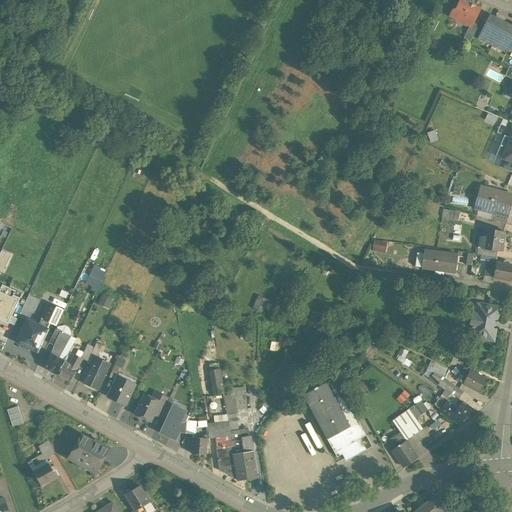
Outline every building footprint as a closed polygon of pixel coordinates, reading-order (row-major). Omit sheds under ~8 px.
[(468,5),(460,1),(456,10),(452,11),(451,14),(452,17),(470,26),(471,27),(473,23),(479,10),(474,7),(474,6),(469,4),(468,5)] [(490,16),(478,38),(492,45),(503,23),(490,16)] [(471,27),(470,26),(464,39),(470,42),(478,26),(473,23),(471,27)] [(511,26),(503,23),(492,45),(506,52),(511,38),(511,26)] [(505,136),(511,138),(511,122),(510,122),(507,127),(500,124),(497,133),(505,136)] [(511,138),(505,136),(496,156),(504,159),(501,166),(511,171),(511,138)] [(511,199),(511,194),(480,186),(475,208),(495,213),(507,216),(508,216),(511,199)] [(5,222),(13,225),(19,209),(11,206),(5,222)] [(459,220),(460,211),(444,209),(443,218),(459,220)] [(507,216),(495,213),(493,220),(506,224),(508,216),(507,216)] [(461,226),(454,225),(452,240),(459,241),(461,226)] [(504,232),(484,229),(483,237),(486,237),(484,249),(498,251),(501,252),(504,232)] [(483,237),(479,236),(478,248),(484,249),(486,237),(483,237)] [(374,239),(372,250),(385,252),(386,241),(374,239)] [(0,268),(4,270),(10,254),(0,249),(0,268)] [(458,255),(425,250),(422,268),(455,273),(458,255)] [(511,265),(491,261),(486,261),(484,276),(494,277),(494,278),(510,280),(511,268),(511,265)] [(95,265),(86,284),(98,290),(106,271),(95,265)] [(0,289),(0,320),(8,324),(9,323),(11,317),(20,298),(14,295),(16,291),(2,285),(0,289)] [(111,300),(103,296),(100,302),(108,306),(111,300)] [(63,310),(48,303),(38,325),(47,329),(50,323),(56,326),(63,310)] [(501,307),(476,303),(474,313),(472,312),(470,327),(472,328),(470,338),(494,342),(497,328),(493,328),(494,320),(498,320),(501,307)] [(17,319),(11,317),(9,323),(14,325),(17,319)] [(27,320),(17,343),(38,352),(47,329),(38,325),(27,320)] [(55,329),(48,343),(54,345),(54,346),(61,332),(55,329)] [(71,336),(61,332),(54,346),(54,345),(51,353),(60,358),(71,336)] [(71,336),(60,358),(64,360),(76,339),(71,336)] [(103,347),(96,343),(94,348),(87,362),(87,363),(93,366),(96,358),(97,359),(103,347)] [(87,345),(81,359),(82,359),(82,360),(87,362),(94,348),(87,345)] [(60,358),(51,353),(44,367),(57,374),(64,361),(64,360),(60,358)] [(69,364),(64,361),(57,374),(70,381),(82,360),(82,359),(81,359),(74,355),(69,364)] [(114,365),(122,368),(126,360),(117,356),(114,365)] [(93,366),(85,383),(97,389),(109,364),(97,359),(96,358),(93,366)] [(449,371),(431,362),(427,370),(445,379),(449,371)] [(122,369),(114,366),(109,378),(115,381),(117,377),(118,378),(122,369)] [(467,369),(460,383),(479,392),(486,378),(467,369)] [(219,370),(210,371),(214,393),(223,392),(222,382),(221,382),(219,370)] [(118,378),(117,377),(115,381),(108,397),(125,405),(135,385),(118,378)] [(372,447),(335,378),(327,382),(327,383),(326,384),(349,426),(350,425),(350,427),(327,439),(337,457),(342,454),(343,456),(351,452),(354,457),(372,447)] [(349,426),(326,384),(327,383),(327,382),(326,382),(317,387),(317,386),(313,388),(314,389),(302,395),(303,396),(304,396),(326,438),(326,440),(327,439),(350,427),(350,425),(349,426)] [(463,392),(451,383),(446,389),(458,398),(463,392)] [(245,387),(230,388),(231,396),(231,398),(245,397),(245,387)] [(144,395),(135,414),(150,421),(154,411),(159,401),(158,401),(144,395)] [(231,398),(231,396),(224,397),(226,410),(237,409),(246,409),(245,397),(231,398)] [(168,401),(159,397),(158,401),(159,401),(154,411),(162,415),(167,405),(168,401)] [(440,397),(434,405),(438,407),(443,400),(440,397)] [(457,409),(443,400),(438,407),(459,424),(471,408),(462,402),(457,409)] [(409,409),(415,419),(427,410),(421,401),(409,409)] [(167,405),(161,417),(167,419),(160,433),(175,441),(178,433),(179,424),(184,414),(185,411),(177,407),(176,409),(167,405)] [(17,406),(7,409),(9,415),(19,412),(17,406)] [(415,419),(409,409),(392,421),(403,435),(391,444),(395,449),(404,443),(423,430),(415,419)] [(19,412),(9,415),(11,421),(21,418),(19,412)] [(179,424),(178,433),(186,434),(187,421),(189,417),(184,414),(179,424)] [(236,414),(226,415),(227,421),(229,433),(237,432),(236,414)] [(21,418),(11,421),(12,427),(23,424),(21,418)] [(194,422),(187,421),(186,434),(193,434),(194,422)] [(227,421),(216,423),(217,438),(229,436),(229,433),(227,421)] [(214,423),(207,424),(209,439),(215,438),(217,438),(216,423),(214,423)] [(237,432),(229,433),(229,436),(229,441),(231,455),(242,453),(241,438),(250,436),(248,428),(239,430),(240,432),(237,432)] [(94,443),(90,440),(90,439),(82,435),(69,458),(96,473),(110,449),(95,440),(94,443)] [(217,438),(215,438),(215,444),(229,441),(229,436),(217,438)] [(250,436),(241,438),(242,453),(251,452),(250,436)] [(204,438),(192,437),(191,453),(206,455),(207,439),(205,438),(204,438)] [(229,441),(215,444),(218,471),(236,479),(231,455),(229,441)] [(48,442),(39,447),(46,459),(55,453),(48,442)] [(395,449),(392,451),(403,467),(415,459),(404,443),(395,449)] [(242,453),(231,455),(236,479),(237,482),(255,478),(251,452),(242,453)] [(49,463),(34,472),(42,486),(57,478),(49,463)] [(140,486),(125,495),(134,511),(142,511),(145,510),(142,506),(150,502),(140,486)] [(440,491),(432,497),(439,505),(445,500),(440,491)] [(432,497),(415,511),(442,511),(444,511),(439,505),(432,497)] [(150,502),(142,506),(145,510),(145,511),(153,511),(155,511),(150,502)] [(0,511),(8,511),(5,503),(0,504),(0,511)] [(118,511),(113,503),(98,511),(118,511)]
